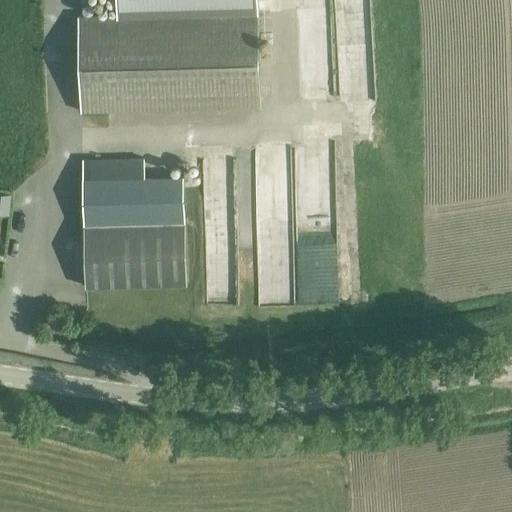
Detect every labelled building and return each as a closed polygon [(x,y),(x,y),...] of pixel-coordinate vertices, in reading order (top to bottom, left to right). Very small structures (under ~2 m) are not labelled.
[(258,11),(258,0),(118,0),(118,13),(119,15),(258,11)] [(295,0),(296,94),(325,94),(324,0),(295,0)] [(330,0),(333,103),(366,102),(363,0),(330,0)] [(84,4),(83,6),(83,8),(84,10),(85,11),(87,12),(89,13),(91,12),(93,11),(94,9),(95,7),(94,5),(93,3),(91,1),(89,1),(87,1),(85,2),(84,4)] [(81,112),(261,106),(258,11),(119,15),(78,16),(81,112)] [(292,301),(332,300),(329,191),(288,192),(287,147),(251,148),(255,305),(292,304),(292,301)] [(188,284),(185,175),(146,177),(145,158),(82,159),(86,287),(188,284)] [(202,302),(232,302),(232,279),(202,280),(202,302)]
